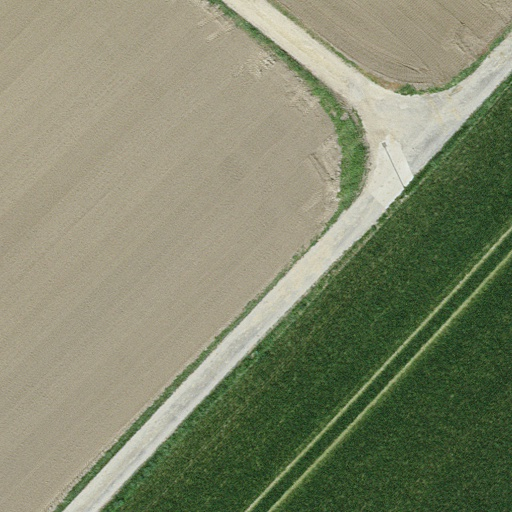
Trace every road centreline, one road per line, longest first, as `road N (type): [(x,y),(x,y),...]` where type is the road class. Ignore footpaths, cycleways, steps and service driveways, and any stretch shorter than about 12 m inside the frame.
road 1 (track): [(511,47),(81,511)]
road 2 (track): [(246,0),(423,143)]
